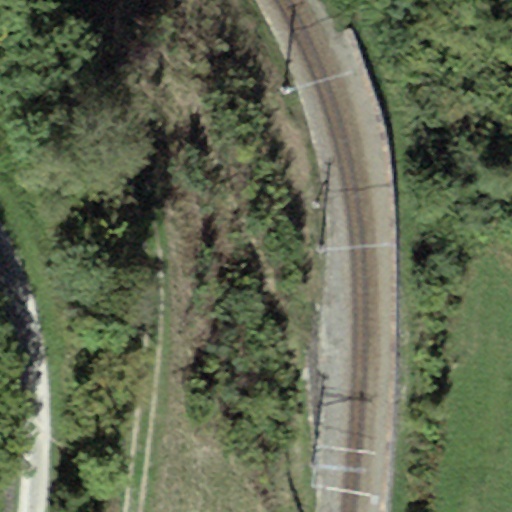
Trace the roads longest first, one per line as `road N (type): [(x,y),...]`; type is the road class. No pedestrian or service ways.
road 1 (track): [(135,511),(153,383),(158,205),(113,0)]
road 2 (track): [(0,244),(33,339),(42,511)]
